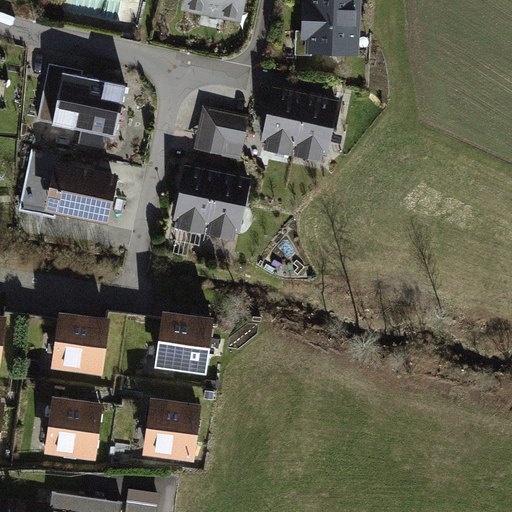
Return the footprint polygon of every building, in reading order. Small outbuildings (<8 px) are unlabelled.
[(187,0),(186,5),(239,16),(241,0),(187,0)] [(355,0),(312,0),(313,7),(305,7),(304,31),(312,31),(311,48),(354,50),(355,0)] [(53,123),(63,72),(48,69),(38,121),(53,123)] [(126,84),(63,72),(53,123),(115,136),(126,84)] [(295,143),(305,95),(274,88),(264,137),(267,138),(267,140),(292,145),(292,142),(295,143)] [(336,101),(305,95),(295,143),(298,144),(297,147),(322,152),(323,149),(326,149),(336,101)] [(248,118),(206,109),(198,148),(223,154),(226,140),(243,143),(248,118)] [(113,177),(58,166),(53,189),(61,190),(57,208),(105,217),(113,177)] [(218,173),(187,166),(177,215),(180,216),(179,218),(204,224),(205,221),(207,221),(218,173)] [(248,179),(218,173),(207,221),(210,222),(210,224),(234,230),(235,227),(238,228),(248,179)] [(210,319),(165,313),(158,363),(203,369),(210,319)] [(106,320),(62,314),(55,363),(100,369),(106,320)] [(99,405),(55,399),(48,448),(93,454),(99,405)] [(198,406),(153,400),(146,450),(191,456),(198,406)] [(50,507),(0,499),(0,511),(120,511),(122,502),(53,491),(50,507)] [(155,511),(158,495),(128,491),(125,511),(155,511)]
